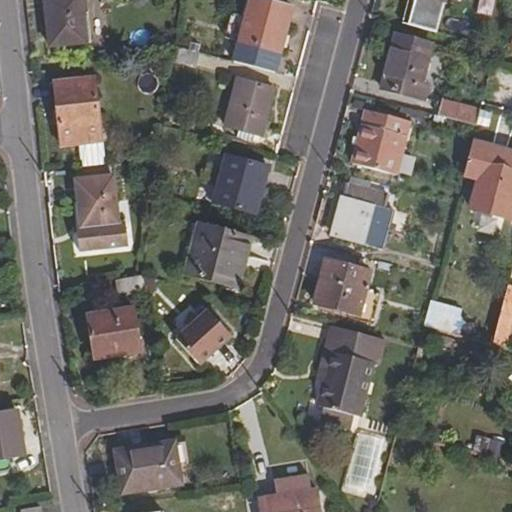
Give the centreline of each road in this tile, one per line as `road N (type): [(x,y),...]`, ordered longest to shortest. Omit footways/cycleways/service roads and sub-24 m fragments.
road 1 (residential): [(57,428),(218,401),(250,377),(271,337),(359,0)]
road 2 (residential): [(57,428),(18,128)]
road 3 (residential): [(18,128),(3,0)]
